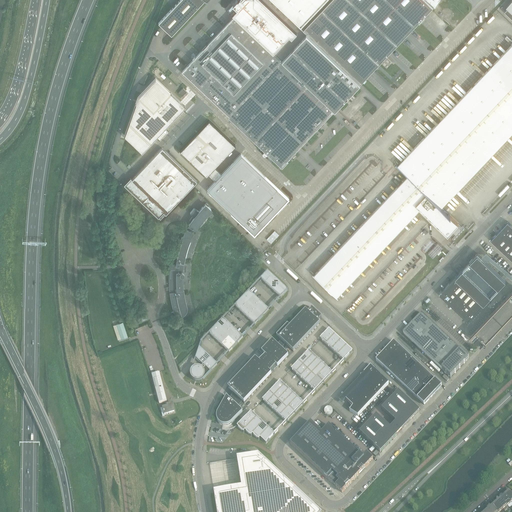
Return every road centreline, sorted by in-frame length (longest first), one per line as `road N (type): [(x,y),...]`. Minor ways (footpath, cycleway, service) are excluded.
road 1 (motorway): [(28,511),(35,205),(59,77),(88,0)]
road 2 (unclassified): [(486,2),(302,197)]
road 3 (unclassified): [(162,57),(135,84),(111,161),(128,177),(205,101)]
road 4 (unclassified): [(337,505),(511,325)]
road 5 (unclassified): [(337,505),(278,453),(367,351)]
road 6 (unclassified): [(367,351),(511,196)]
road 7 (motorway): [(69,511),(55,445),(0,328)]
road 8 (unknown): [(425,289),(467,325),(509,282),(471,238)]
road 9 (unknown): [(278,265),(296,221),(375,149)]
road 10 (primary): [(0,139),(24,101),(46,0)]
road 11 (unclassified): [(210,401),(303,289)]
road 12 (unclassified): [(302,197),(205,101)]
